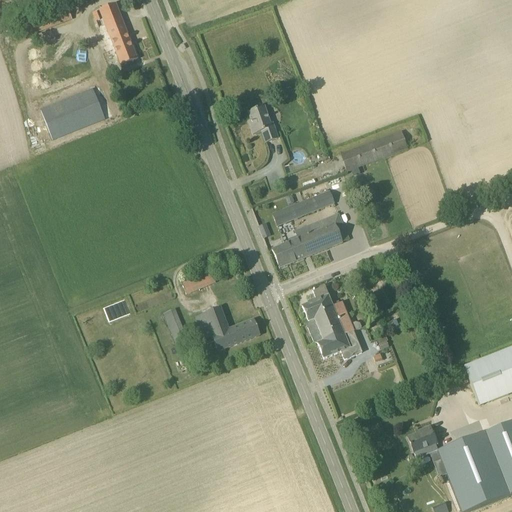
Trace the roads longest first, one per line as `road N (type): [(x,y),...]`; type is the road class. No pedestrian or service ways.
road 1 (secondary): [(351,511),(150,0)]
road 2 (track): [(279,291),(511,199)]
